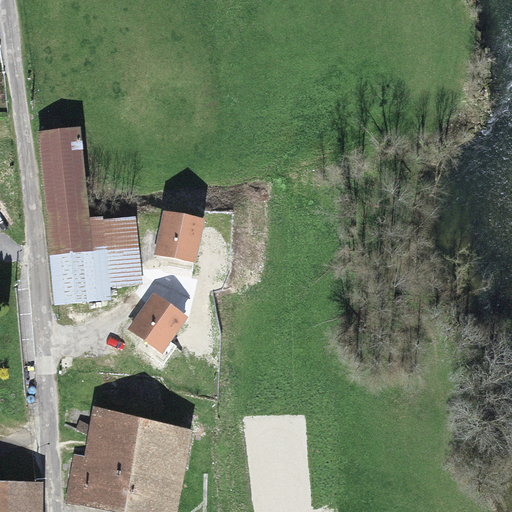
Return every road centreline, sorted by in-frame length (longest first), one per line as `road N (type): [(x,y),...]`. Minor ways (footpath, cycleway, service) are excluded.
road 1 (unclassified): [(8,0),(54,511)]
road 2 (track): [(449,511),(405,479),(373,473),(322,482),(299,511)]
